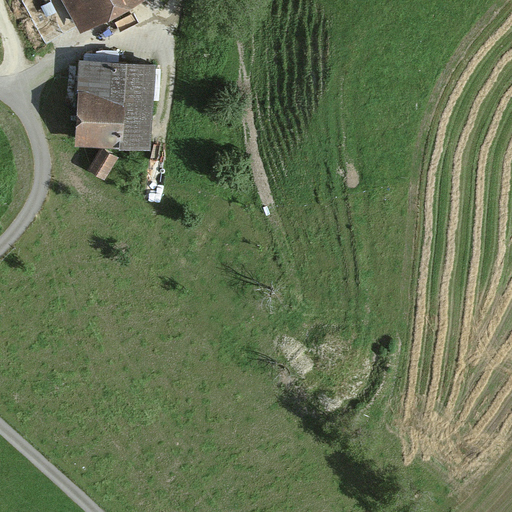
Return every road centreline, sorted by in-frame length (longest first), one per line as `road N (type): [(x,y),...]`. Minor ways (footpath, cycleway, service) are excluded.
road 1 (track): [(5,93),(168,0)]
road 2 (track): [(0,247),(32,208),(42,176),(27,112),(0,90)]
road 3 (track): [(95,511),(0,425)]
